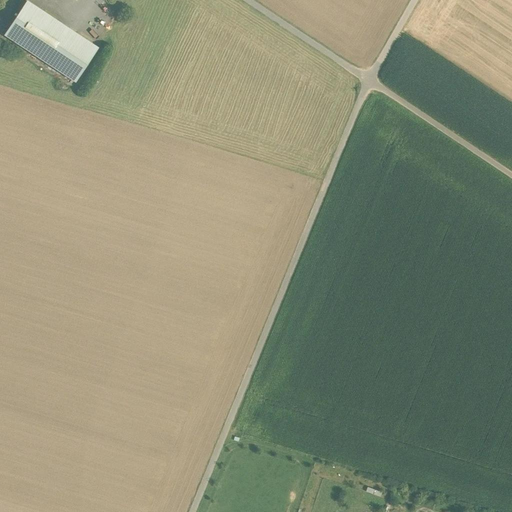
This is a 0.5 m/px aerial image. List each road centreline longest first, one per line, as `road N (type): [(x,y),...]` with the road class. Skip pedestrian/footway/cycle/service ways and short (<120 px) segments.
road 1 (unclassified): [(368,83),(193,511)]
road 2 (track): [(511,178),(368,83)]
road 3 (track): [(242,0),(368,83)]
